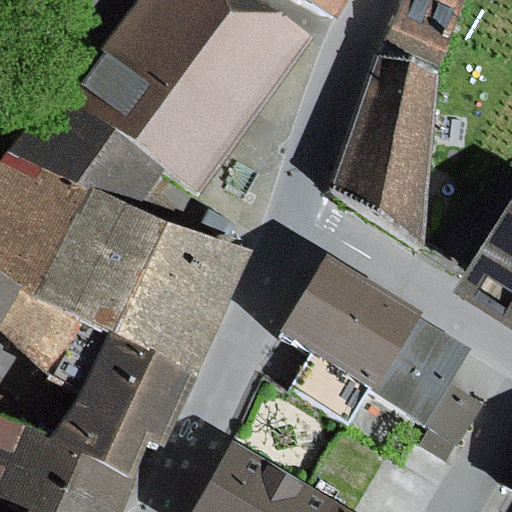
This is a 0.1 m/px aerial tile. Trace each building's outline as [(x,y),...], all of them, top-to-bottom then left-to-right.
[(57,1),(55,0),(10,0),(0,12),(0,27),(20,45),(57,1)] [(243,0),(136,0),(61,102),(162,178),(197,202),(311,42),(243,0)] [(279,0),(327,30),(344,0),(279,0)] [(463,0),(400,0),(371,62),(434,79),(463,0)] [(434,79),(371,62),(325,192),(418,254),(434,79)] [(52,94),(7,157),(83,197),(137,228),(162,178),(61,102),(52,94)] [(7,157),(0,167),(0,294),(27,312),(76,209),(83,197),(7,157)] [(187,387),(243,260),(157,239),(137,228),(83,197),(76,209),(27,312),(80,337),(102,348),(145,368),(187,387)] [(511,200),(459,288),(511,320),(511,200)] [(412,325),(317,263),(270,343),(302,364),(365,402),(412,325)] [(0,345),(41,388),(70,404),(102,348),(80,337),(27,312),(0,294),(0,345)] [(466,354),(412,325),(365,402),(345,433),(392,460),(411,426),(425,434),(416,449),(442,465),(481,409),(446,388),(466,354)] [(145,368),(102,348),(70,404),(46,446),(121,491),(138,452),(155,458),(187,387),(145,368)] [(345,433),(365,402),(302,364),(283,395),(345,433)] [(0,476),(88,511),(119,511),(126,494),(121,491),(46,446),(0,425),(0,476)] [(323,511),(325,509),(225,450),(188,511),(323,511)] [(511,460),(495,488),(511,498),(511,460)] [(0,511),(88,511),(0,476),(0,511)]
